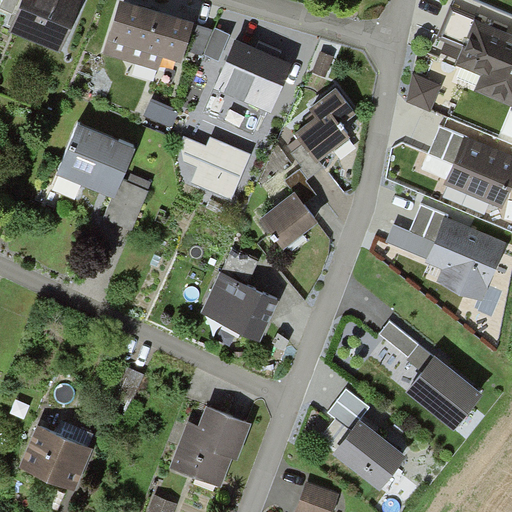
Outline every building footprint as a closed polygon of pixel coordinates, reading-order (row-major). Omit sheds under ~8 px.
[(1,0),(0,2),(0,4),(15,11),(19,0),(1,0)] [(61,47),(80,0),(19,0),(15,11),(8,28),(61,47)] [(178,57),(192,14),(145,0),(118,0),(103,51),(158,68),(163,53),(178,57)] [(511,100),(511,31),(450,5),(440,30),(464,40),(455,60),(480,71),(475,84),(511,100)] [(189,48),(204,52),(219,59),(231,31),(216,24),(214,27),(196,22),(189,48)] [(217,79),(273,103),(292,56),(272,47),(237,33),(217,79)] [(333,54),(320,49),(313,69),(326,73),(333,54)] [(440,83),(412,71),(406,97),(429,107),(440,83)] [(289,144),(303,162),(299,165),(308,176),(324,163),(317,154),(350,129),(342,118),(356,107),(337,82),(309,104),(315,112),(296,127),(301,134),(289,144)] [(156,96),(148,114),(173,125),(181,107),(156,96)] [(106,216),(132,226),(148,186),(122,176),(137,137),(79,114),(58,168),(116,191),(106,216)] [(500,204),(511,176),(511,160),(485,149),(462,138),(464,134),(441,124),(429,150),(451,160),(443,179),(500,204)] [(185,134),(182,141),(185,157),(198,163),(191,178),(232,196),(252,151),(210,132),(206,143),(185,134)] [(308,176),(299,165),(284,177),(292,187),(295,185),(306,200),(318,190),(308,176)] [(306,200),(295,185),(292,187),(260,211),(283,241),(318,215),(306,200)] [(484,294),(508,237),(421,200),(411,224),(394,217),(385,238),(442,263),(437,274),(484,294)] [(261,335),(279,293),(248,280),(257,259),(229,246),(202,309),(261,335)] [(407,384),(455,422),(484,387),(435,348),(433,351),(392,318),(381,332),(422,364),(407,384)] [(145,373),(118,361),(105,392),(131,403),(145,373)] [(334,445),(381,481),(406,448),(362,414),(370,404),(347,386),(330,408),(339,415),(324,433),(336,442),(334,445)] [(230,453),(236,455),(250,418),(206,401),(198,422),(189,418),(172,461),(220,479),(230,453)] [(73,481),(91,440),(39,418),(21,459),(73,481)] [(331,511),(340,490),(306,477),(292,511),(331,511)] [(173,511),(178,501),(154,491),(145,511),(173,511)]
